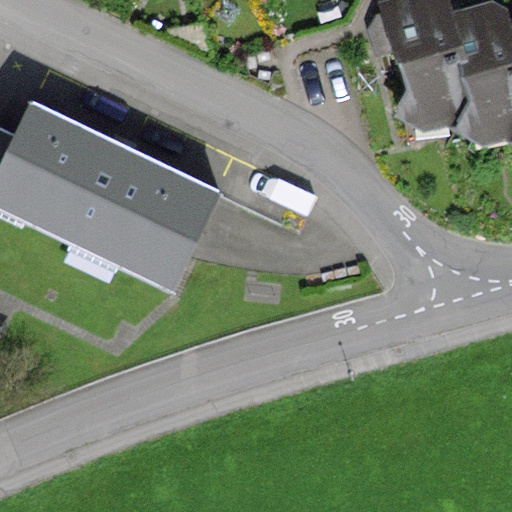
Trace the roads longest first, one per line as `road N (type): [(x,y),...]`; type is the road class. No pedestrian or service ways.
road 1 (residential): [(0,0),(285,137),(406,235),(452,300)]
road 2 (residential): [(452,300),(40,429),(0,449)]
